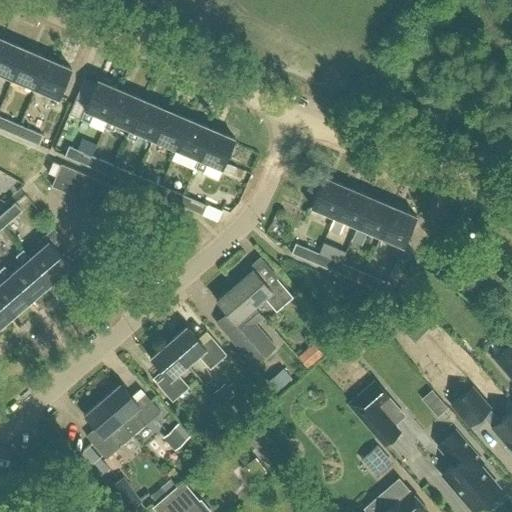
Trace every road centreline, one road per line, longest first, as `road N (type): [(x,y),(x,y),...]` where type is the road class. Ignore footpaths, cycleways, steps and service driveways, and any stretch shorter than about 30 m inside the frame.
road 1 (residential): [(0,434),(248,221),(298,115)]
road 2 (residential): [(298,115),(13,0)]
road 3 (residential): [(511,206),(298,115)]
